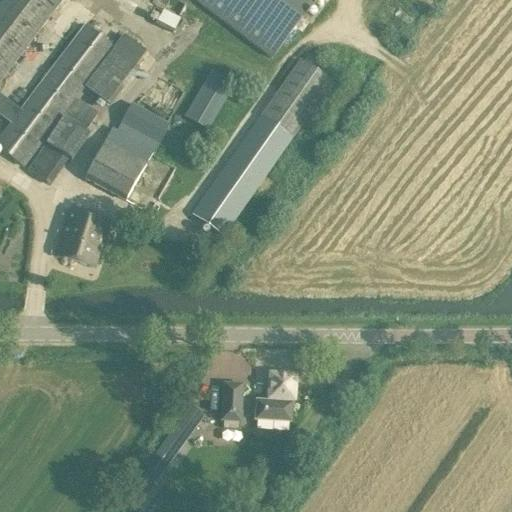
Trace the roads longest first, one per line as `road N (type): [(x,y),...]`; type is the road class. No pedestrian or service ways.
road 1 (tertiary): [(511,335),(0,334)]
road 2 (track): [(257,511),(347,379),(361,334)]
